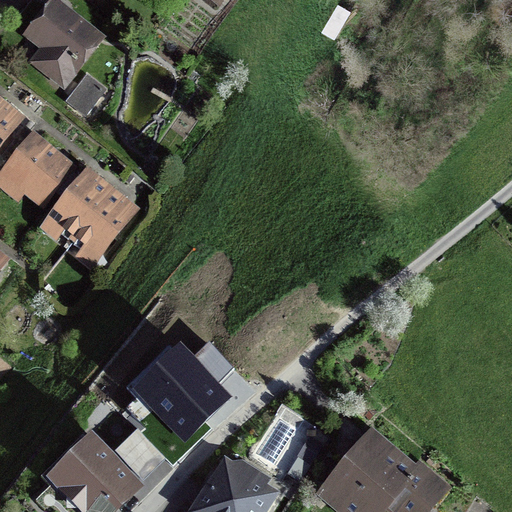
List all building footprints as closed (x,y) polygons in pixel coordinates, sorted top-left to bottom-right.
[(55,8),(34,35),(46,45),(45,50),(47,55),(40,63),(63,81),(95,40),(55,8)] [(87,78),(69,102),(84,114),(103,91),(87,78)] [(0,107),(0,152),(11,139),(7,136),(18,122),(0,107)] [(7,175),(42,204),(69,170),(34,141),(7,175)] [(75,238),(110,194),(87,176),(53,220),(75,238)] [(110,194),(75,238),(98,256),(132,213),(110,194)] [(234,369),(209,344),(188,366),(174,351),(131,394),(150,413),(157,405),(186,434),(221,399),(213,391),(234,369)] [(117,453),(141,477),(162,456),(138,432),(117,453)] [(408,511),(426,511),(446,488),(420,466),(414,473),(371,438),(347,466),(352,471),(330,498),(347,511),(382,511),(387,507),(393,511),(397,511),(402,507),(408,511)] [(87,509),(89,511),(108,511),(134,487),(92,444),(79,457),(69,457),(69,467),(57,479),(67,489),(81,489),(87,495),(87,509)] [(231,469),(226,465),(196,511),(261,511),(272,495),(248,480),(245,466),(231,469)]
